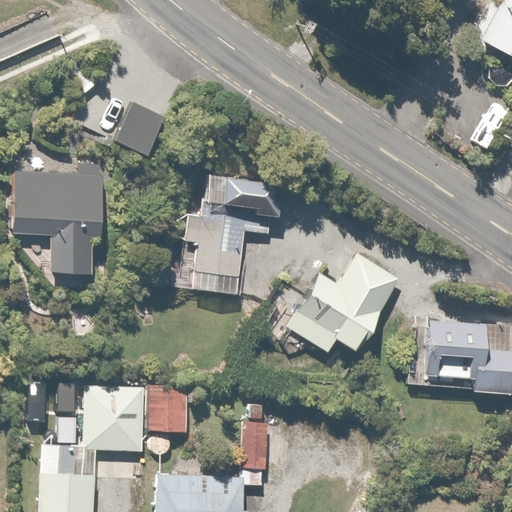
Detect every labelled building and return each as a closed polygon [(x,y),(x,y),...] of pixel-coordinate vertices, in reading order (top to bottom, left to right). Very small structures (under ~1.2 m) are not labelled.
[(511,0),(502,0),(500,5),(490,0),(472,37),(511,56),(511,0)] [(165,118),(135,104),(116,144),(146,158),(165,118)] [(110,172),(15,171),(14,234),(52,234),(52,274),(92,275),(92,243),(110,243),(110,172)] [(277,180),(197,172),(193,209),(183,208),(180,238),(189,238),(184,289),(230,294),(236,230),(258,232),(259,214),(273,215),(277,180)] [(356,353),(382,319),(376,314),(399,283),(359,252),(315,310),(284,286),(256,324),(295,354),(308,338),(328,354),(339,340),(356,353)] [(497,322),(433,320),(432,378),(472,379),(471,395),(511,396),(511,351),(496,351),(497,322)] [(191,384),(69,384),(69,451),(162,451),(162,429),(191,429),(191,384)] [(230,415),(230,459),(154,459),(154,511),(244,511),(245,484),(266,484),(266,416),(230,415)] [(64,438),(34,439),(35,511),(95,511),(95,474),(64,475),(64,438)]
